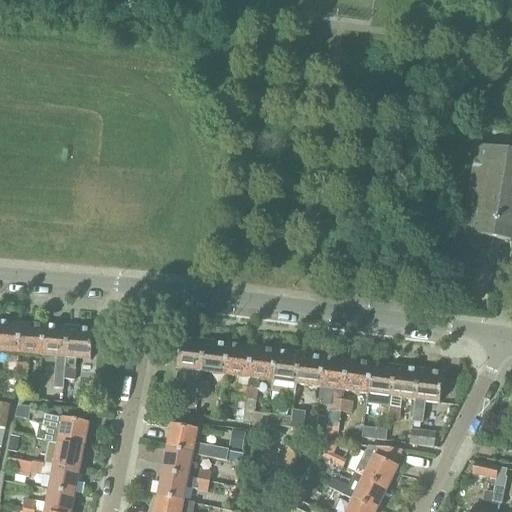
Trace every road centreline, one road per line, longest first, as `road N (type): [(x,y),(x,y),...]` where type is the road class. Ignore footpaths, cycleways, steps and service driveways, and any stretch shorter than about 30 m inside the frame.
road 1 (residential): [(505,339),(338,307),(157,285)]
road 2 (residential): [(112,511),(157,285)]
road 3 (residential): [(424,511),(505,339)]
road 4 (residential): [(157,285),(0,272)]
